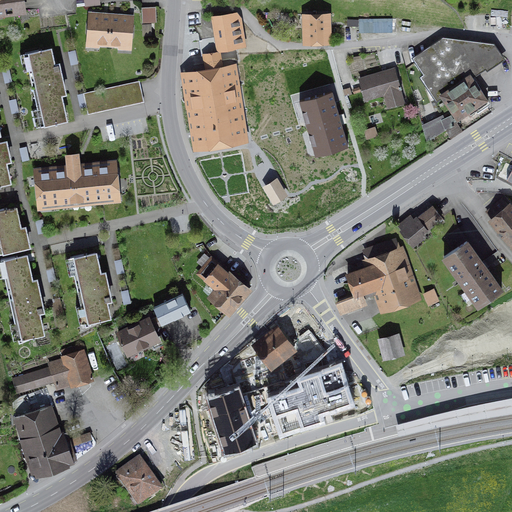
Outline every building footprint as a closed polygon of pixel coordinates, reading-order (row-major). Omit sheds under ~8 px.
[(21,0),(0,0),(0,17),(24,14),(21,0)] [(156,7),(141,8),(141,23),(156,22),(156,7)] [(280,15),(266,12),(264,24),(278,27),(280,15)] [(306,13),(307,40),(326,39),(325,12),(306,13)] [(199,40),(201,54),(220,51),(247,47),(242,19),(237,13),(211,17),(215,37),(199,40)] [(86,42),(109,44),(111,16),(89,14),(86,42)] [(133,18),(111,16),(109,44),(131,46),(133,18)] [(391,17),(358,18),(358,33),(391,32),(391,17)] [(415,58),(459,120),(484,102),(470,81),(505,61),(498,48),(487,46),(447,41),(415,58)] [(50,65),(46,49),(24,54),(41,126),(63,121),(57,96),(62,95),(55,64),(50,65)] [(203,70),(181,73),(194,151),(248,143),(235,66),(223,68),(220,51),(201,54),(203,70)] [(404,103),(394,70),(361,80),(366,99),(384,94),(388,108),(404,103)] [(143,101),(139,81),(78,95),(83,115),(143,101)] [(332,93),(300,102),(316,158),(348,148),(332,93)] [(451,137),(461,131),(451,115),(422,131),(428,142),(447,131),(451,137)] [(118,196),(115,164),(79,167),(79,159),(64,160),(65,168),(35,170),(38,203),(118,196)] [(278,178),(262,187),(273,206),(288,197),(278,178)] [(486,212),(511,245),(511,244),(511,209),(503,199),(486,212)] [(17,227),(13,207),(0,209),(0,255),(28,249),(23,226),(17,227)] [(440,216),(432,207),(417,220),(413,214),(398,227),(409,241),(440,216)] [(445,260),(479,306),(501,289),(468,244),(445,260)] [(367,306),(366,294),(377,291),(382,307),(414,298),(399,249),(367,258),(370,266),(348,273),(355,297),(338,303),(344,315),(367,306)] [(96,272),(91,252),(70,257),(85,324),(107,319),(103,302),(108,301),(101,271),(96,272)] [(29,280),(23,255),(0,260),(19,341),(42,336),(37,315),(43,314),(35,279),(29,280)] [(252,296),(213,259),(196,276),(215,294),(207,303),(227,322),(252,296)] [(426,295),(431,307),(441,302),(435,291),(426,295)] [(191,315),(182,296),(152,310),(161,329),(191,315)] [(161,341),(151,317),(118,332),(128,356),(161,341)] [(278,329),(252,349),(269,371),(296,351),(278,329)] [(399,335),(378,340),(383,363),(406,357),(399,335)] [(92,378),(85,353),(46,364),(47,368),(10,379),(15,395),(52,385),(54,393),(68,390),(69,394),(91,388),(89,379),(92,378)] [(171,355),(163,358),(169,369),(174,362),(171,355)] [(351,400),(352,399),(350,393),(349,393),(342,372),(343,371),(340,361),(334,363),(334,364),(306,374),(305,372),(299,374),(299,376),(302,384),(280,391),(279,390),(269,393),(271,400),(272,399),(279,421),(278,421),(281,430),(281,431),(287,429),(287,428),(315,419),(316,420),(322,418),(322,417),(319,408),(341,401),(342,402),(351,400)] [(241,394),(255,438),(281,430),(278,421),(279,421),(272,399),(271,400),(269,393),(279,390),(280,391),(302,384),(299,376),(241,394)] [(241,394),(238,384),(208,394),(225,449),(256,440),(255,438),(241,394)] [(398,424),(402,436),(504,415),(511,413),(511,399),(502,401),(398,424)] [(319,408),(322,417),(353,407),(351,400),(342,402),(341,401),(319,408)] [(59,404),(18,418),(36,474),(77,460),(59,404)] [(139,511),(164,494),(140,459),(115,476),(139,511)]
